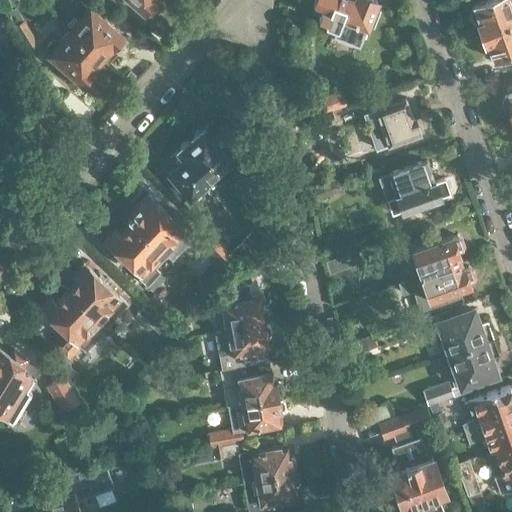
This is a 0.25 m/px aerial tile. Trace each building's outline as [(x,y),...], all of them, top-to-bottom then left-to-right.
[(100,57),(111,45),(118,50),(127,39),(82,0),(78,0),(60,21),(69,29),(68,29),(100,57)] [(131,0),(148,15),(157,4),(151,0),(131,0)] [(312,0),(312,3),(319,6),(317,12),(325,15),(323,19),(335,25),(332,32),(353,40),(358,42),(359,38),(366,22),(369,24),(373,22),(376,12),(375,8),(372,6),(374,0),(312,0)] [(481,32),(511,21),(511,0),(510,1),(509,0),(484,0),(472,4),(470,10),(473,20),(478,21),(481,32)] [(24,19),(16,24),(30,47),(38,42),(24,19)] [(511,21),(481,32),(485,42),(482,46),(485,56),(490,57),(511,49),(511,21)] [(100,57),(68,29),(58,41),(54,38),(44,49),(48,52),(48,53),(86,86),(95,76),(89,70),(100,57)] [(312,117),(326,112),(331,111),(347,105),(341,90),(303,103),(308,118),(312,117)] [(511,91),(505,94),(501,101),(504,110),(509,111),(511,120),(511,91)] [(419,134),(413,119),(413,116),(411,117),(405,98),(375,108),(375,109),(367,111),(373,128),(381,126),(387,144),(419,134)] [(37,138),(53,118),(32,100),(15,122),(37,138)] [(331,111),(326,112),(312,117),(316,128),(335,121),(331,111)] [(219,127),(212,119),(201,129),(197,128),(194,132),(192,136),(190,138),(217,171),(220,174),(234,163),(234,160),(232,158),(234,157),(234,158),(248,147),(226,121),(219,127)] [(217,171),(190,138),(188,141),(184,139),(180,143),(180,147),(168,157),(175,165),(168,171),(189,196),(203,184),(202,183),(217,171)] [(387,173),(378,175),(383,191),(392,188),(399,210),(440,197),(439,195),(449,192),(444,177),(434,180),(433,178),(432,178),(425,160),(387,172),(387,173)] [(338,192),(334,179),(313,187),(318,200),(338,192)] [(142,208),(131,220),(167,255),(171,259),(198,231),(178,212),(172,218),(146,193),(137,203),(142,208)] [(167,255),(131,220),(119,232),(114,227),(104,237),(141,273),(139,276),(148,285),(161,271),(156,267),(167,255)] [(216,235),(205,247),(225,266),(236,255),(216,235)] [(244,235),(233,247),(244,257),(240,261),(245,266),(254,256),(257,264),(281,260),(278,247),(260,250),(244,235)] [(410,242),(394,247),(405,279),(420,273),(460,260),(458,252),(462,251),(465,246),(462,238),(457,235),(452,237),(451,235),(412,248),(410,242)] [(405,279),(397,281),(401,293),(413,289),(421,312),(462,298),(459,287),(469,284),(468,282),(473,280),(475,275),(473,267),(468,265),(463,267),(460,260),(420,273),(405,279)] [(102,322),(105,325),(126,303),(82,261),(73,271),(78,276),(67,288),(102,322)] [(246,282),(256,280),(253,266),(242,269),(246,282)] [(225,288),(217,299),(223,328),(227,327),(263,320),(263,318),(266,317),(268,315),(267,309),(265,307),(261,308),(258,294),(246,296),(244,284),(225,288)] [(49,295),(39,305),(63,328),(52,339),(70,356),(102,322),(67,288),(55,300),(49,295)] [(158,311),(165,303),(155,293),(147,301),(158,311)] [(158,311),(147,301),(137,312),(153,327),(163,316),(158,311)] [(472,308),(450,315),(447,308),(423,317),(426,324),(425,324),(430,340),(439,337),(445,353),(492,336),(486,319),(477,322),(472,308)] [(263,320),(227,327),(228,329),(216,331),(218,346),(223,367),(267,358),(265,347),(268,346),(266,333),(269,332),(271,329),(269,323),(267,321),(263,322),(263,320)] [(371,330),(356,335),(361,350),(376,345),(371,330)] [(498,353),(492,336),(445,353),(451,370),(449,371),(454,385),(495,371),(490,356),(498,353)] [(26,389),(34,377),(20,368),(27,357),(13,348),(10,354),(0,347),(0,407),(5,410),(21,385),(26,389)] [(223,367),(220,367),(223,386),(222,386),(225,405),(227,405),(232,404),(239,402),(277,395),(277,393),(280,392),(282,389),(281,383),(279,381),(275,382),(272,369),(269,370),(267,358),(234,365),(223,367)] [(63,374),(46,384),(62,410),(79,400),(63,374)] [(428,401),(452,393),(448,380),(424,388),(428,401)] [(509,383),(471,397),(477,412),(473,420),(464,423),(466,430),(511,413),(511,383),(509,385),(509,383)] [(232,404),(227,405),(232,429),(240,427),(241,429),(244,428),(282,421),(280,410),(284,409),(285,406),(284,401),(282,399),(278,399),(277,395),(239,402),(232,404)] [(405,430),(414,426),(433,420),(427,404),(400,414),(405,430)] [(511,413),(466,430),(470,441),(485,435),(490,450),(511,442),(511,413)] [(394,433),(405,430),(400,414),(379,422),(384,437),(394,433)] [(444,421),(436,424),(440,437),(454,431),(452,425),(444,421)] [(388,471),(402,507),(410,504),(412,511),(429,511),(442,507),(438,494),(446,491),(440,475),(439,475),(431,456),(428,457),(420,435),(418,436),(414,426),(405,430),(394,433),(398,443),(391,445),(399,467),(388,471)] [(211,446),(243,441),(241,429),(240,427),(209,433),(211,446)] [(243,441),(211,446),(211,447),(213,446),(214,458),(237,454),(245,453),(245,452),(243,441)] [(511,442),(490,450),(480,454),(484,464),(495,461),(494,458),(497,456),(503,473),(496,476),(501,490),(511,485),(511,442)] [(245,452),(245,453),(237,454),(242,481),(254,479),(292,471),(291,468),(294,467),(296,464),(295,458),(292,456),(289,456),(286,444),(249,451),(245,452)] [(468,492),(479,488),(468,458),(457,462),(468,492)] [(60,500),(35,509),(36,511),(80,511),(76,498),(112,484),(103,460),(53,479),(60,500)] [(254,479),(242,481),(248,511),(249,511),(274,507),(273,501),(296,497),(294,485),(297,484),(298,482),(297,476),(295,474),(292,474),(292,471),(254,479)]
